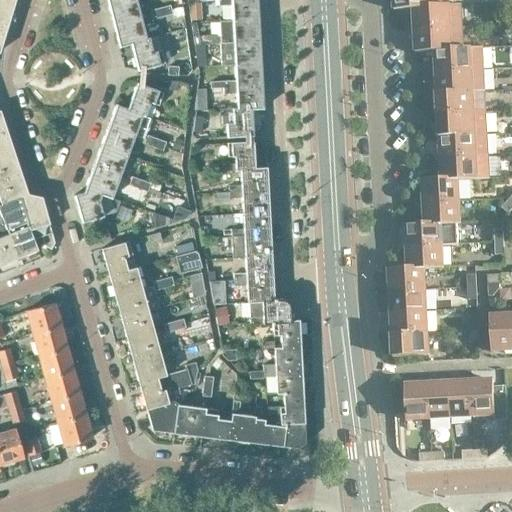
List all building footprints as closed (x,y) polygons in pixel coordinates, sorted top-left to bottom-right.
[(14,0),(0,0),(0,6),(11,10),(14,0)] [(135,0),(119,0),(108,3),(114,24),(140,17),(135,0)] [(231,5),(232,20),(232,21),(257,20),(255,0),(218,0),(219,5),(231,5)] [(392,0),(393,10),(410,9),(410,7),(429,7),(428,5),(429,5),(429,0),(392,0)] [(201,2),(190,2),(191,20),(202,19),(201,2)] [(448,4),(429,5),(428,5),(429,7),(410,7),(410,9),(411,29),(462,27),(461,5),(448,6),(448,4)] [(151,10),(153,19),(172,14),(173,19),(184,15),(182,6),(171,9),(170,5),(151,10)] [(0,6),(0,29),(5,31),(11,10),(0,6)] [(140,17),(114,24),(119,45),(131,42),(146,39),(140,17)] [(232,21),(232,20),(220,20),(221,36),(194,38),(194,45),(220,43),(258,41),(257,20),(232,21)] [(413,53),(431,51),(431,50),(450,49),(450,48),(462,47),(462,27),(411,29),(413,53)] [(149,38),(146,39),(131,42),(138,69),(165,62),(161,49),(153,52),(149,38)] [(259,64),(258,41),(220,43),(221,65),(235,65),(259,64)] [(431,50),(431,51),(432,51),(433,73),(483,70),(482,48),(471,49),(471,47),(462,47),(450,48),(450,49),(431,50)] [(259,64),(235,65),(235,81),(224,81),(210,82),(211,88),(224,88),(261,86),(259,64)] [(187,69),(179,66),(170,65),(169,74),(178,74),(186,75),(187,69)] [(434,95),(485,92),(483,70),(433,73),(434,95)] [(177,90),(178,81),(168,81),(168,89),(177,90)] [(128,108),(144,115),(150,102),(158,105),(163,93),(137,83),(128,108)] [(237,107),(237,109),(250,109),(262,108),(261,86),(224,88),(224,93),(236,93),(237,107)] [(194,104),(194,109),(196,109),(207,109),(206,88),(197,88),(194,104)] [(435,116),(486,113),(485,92),(434,95),(435,116)] [(117,104),(109,126),(134,136),(139,137),(137,141),(164,151),(167,142),(146,135),(153,119),(144,115),(128,108),(117,104)] [(251,135),(250,109),(237,109),(237,107),(220,108),(220,114),(221,123),(226,123),(227,136),(251,135)] [(436,137),(487,135),(486,113),(435,116),(436,137)] [(196,138),(203,138),(204,134),(201,132),(203,116),(195,115),(192,134),(196,138)] [(134,136),(109,126),(101,147),(127,156),(134,136)] [(0,157),(14,153),(7,132),(0,134),(0,157)] [(488,157),(487,135),(436,137),(437,159),(476,157),(488,157)] [(175,137),(172,148),(180,151),(184,140),(175,137)] [(228,170),(253,168),(251,142),(227,143),(228,155),(235,155),(236,163),(223,164),(207,165),(207,171),(228,170)] [(94,167),(119,177),(127,156),(101,147),(94,167)] [(14,153),(0,157),(0,180),(21,174),(14,153)] [(457,180),(458,179),(477,178),(476,157),(437,159),(438,178),(438,180),(457,178),(457,180)] [(112,197),(119,177),(94,167),(86,188),(101,193),(112,197)] [(230,192),(266,191),(265,167),(253,168),(228,170),(229,186),(230,192)] [(21,174),(0,180),(0,198),(2,203),(21,196),(28,194),(21,174)] [(131,177),(130,180),(124,178),(123,183),(147,192),(150,183),(131,177)] [(438,180),(438,178),(421,179),(422,202),(459,201),(458,179),(457,180),(457,178),(438,180)] [(98,201),(101,193),(86,188),(85,192),(75,195),(83,222),(85,221),(88,230),(97,228),(100,242),(110,239),(98,201)] [(230,192),(216,192),(216,201),(229,201),(230,198),(242,198),(243,213),(267,212),(266,191),(230,192)] [(41,197),(28,194),(21,196),(26,213),(29,224),(33,238),(41,235),(44,245),(51,249),(54,242),(41,197)] [(508,213),(511,209),(511,201),(508,198),(501,207),(508,213)] [(423,223),(422,223),(422,224),(441,223),(441,224),(456,224),(460,223),(459,201),(422,202),(423,223)] [(0,209),(0,213),(17,257),(37,250),(33,238),(29,224),(26,213),(14,217),(10,206),(0,209)] [(177,206),(172,218),(178,220),(186,218),(190,210),(177,206)] [(152,211),(151,216),(151,228),(178,220),(172,218),(152,211)] [(269,235),(267,212),(243,213),(244,230),(230,230),(230,236),(269,235)] [(0,263),(17,257),(0,213),(0,229),(2,235),(0,235),(0,263)] [(422,224),(422,223),(403,224),(405,249),(443,247),(457,246),(456,224),(441,224),(441,223),(422,224)] [(494,245),(504,244),(503,230),(493,231),(494,245)] [(160,233),(150,235),(152,243),(162,241),(160,233)] [(269,235),(230,236),(232,258),(245,257),(245,258),(270,257),(269,235)] [(109,275),(136,267),(132,254),(129,241),(102,249),(109,275)] [(197,252),(194,241),(184,243),(186,255),(197,252)] [(505,255),(504,244),(494,245),(495,256),(505,255)] [(425,268),(425,270),(444,269),(443,247),(405,249),(405,268),(405,269),(425,268)] [(201,268),(197,252),(186,255),(176,257),(180,272),(201,268)] [(271,279),(270,257),(245,258),(246,273),(234,274),(234,280),(271,279)] [(142,289),(136,267),(109,275),(115,296),(142,289)] [(405,269),(405,268),(389,269),(390,292),(426,290),(425,270),(425,268),(405,269)] [(201,272),(189,275),(193,299),(205,295),(201,272)] [(501,283),(500,274),(488,274),(488,283),(501,283)] [(152,282),(155,290),(174,285),(171,276),(152,282)] [(468,288),(477,288),(476,276),(468,276),(468,288)] [(248,301),(262,301),(262,300),(272,300),(272,298),(271,279),(234,280),(234,285),(247,285),(248,301)] [(215,281),(209,281),(213,303),(225,302),(224,280),(215,281)] [(153,286),(142,289),(115,296),(121,317),(148,310),(159,307),(153,286)] [(478,301),(477,288),(468,288),(469,301),(478,301)] [(391,313),(427,311),(426,290),(390,292),(391,313)] [(262,300),(262,301),(263,317),(250,317),(250,323),(252,323),(270,322),(290,321),(289,308),(288,306),(287,304),(286,303),(285,301),(282,300),(280,299),(278,299),(276,299),(275,300),(275,298),(272,298),(272,300),(262,300)] [(32,334),(60,326),(54,303),(25,311),(32,334)] [(226,307),(214,309),(217,325),(229,323),(226,307)] [(154,332),(148,310),(121,317),(127,338),(154,332)] [(392,335),(429,333),(427,311),(391,313),(392,335)] [(492,351),(511,350),(511,314),(490,316),(492,351)] [(164,324),(166,332),(185,327),(183,318),(164,324)] [(471,331),(479,330),(478,319),(470,320),(471,331)] [(273,341),(274,348),(281,347),(281,348),(299,348),(297,320),(290,321),(270,322),(270,323),(272,323),(273,334),(280,334),(281,340),(273,341)] [(38,356),(66,348),(60,326),(32,334),(38,356)] [(480,344),(479,330),(471,331),(471,344),(480,344)] [(159,353),(154,332),(127,338),(133,360),(159,353)] [(430,356),(429,333),(392,335),(394,358),(430,356)] [(281,347),(274,348),(274,365),(262,365),(262,370),(262,372),(300,370),(299,348),(281,348),(281,347)] [(0,350),(0,360),(2,367),(13,363),(9,348),(0,350)] [(44,378),(73,371),(66,348),(38,356),(44,378)] [(236,360),(235,349),(221,350),(222,356),(227,360),(236,360)] [(159,353),(133,360),(139,382),(165,375),(159,353)] [(174,400),(178,403),(181,400),(178,388),(191,384),(190,381),(194,380),(197,370),(195,362),(185,365),(186,369),(165,375),(139,382),(146,408),(174,400)] [(13,363),(2,367),(6,381),(18,378),(13,363)] [(262,372),(262,370),(249,371),(250,378),(275,376),(276,393),(282,393),(301,392),(300,370),(262,372)] [(79,393),(73,371),(44,378),(50,401),(79,393)] [(193,406),(178,404),(174,431),(202,435),(205,408),(206,396),(210,396),(213,377),(204,376),(200,407),(193,406)] [(472,381),(474,417),(496,416),(494,380),(472,381)] [(452,419),(474,417),(472,381),(450,382),(452,419)] [(429,420),(452,419),(450,382),(427,384),(429,420)] [(407,421),(429,420),(427,384),(405,385),(405,391),(393,392),(394,416),(407,415),(407,421)] [(4,394),(10,413),(21,410),(15,391),(4,394)] [(301,392),(282,393),(283,407),(267,408),(267,414),(279,413),(280,423),(303,422),(301,392)] [(56,423),(85,415),(79,393),(50,401),(56,423)] [(174,400),(146,408),(152,428),(174,431),(178,404),(178,403),(174,400)] [(234,400),(231,420),(229,438),(251,441),(255,416),(239,414),(240,401),(234,400)] [(256,405),(255,416),(251,441),(281,445),(280,426),(263,424),(263,419),(262,418),(264,406),(256,405)] [(218,409),(205,408),(202,435),(229,438),(231,420),(217,418),(218,409)] [(21,410),(10,413),(12,421),(24,418),(21,410)] [(91,438),(85,415),(56,423),(62,445),(91,438)] [(303,422),(280,423),(280,426),(281,445),(297,446),(303,440),(303,422)] [(0,432),(0,464),(23,457),(14,429),(0,432)] [(36,437),(24,441),(29,455),(40,452),(36,437)] [(463,460),(476,459),(476,450),(463,451),(463,460)] [(476,450),(476,459),(489,459),(488,450),(476,450)] [(430,453),(431,461),(445,461),(445,452),(430,453)] [(420,462),(431,461),(430,453),(420,453),(420,462)]
